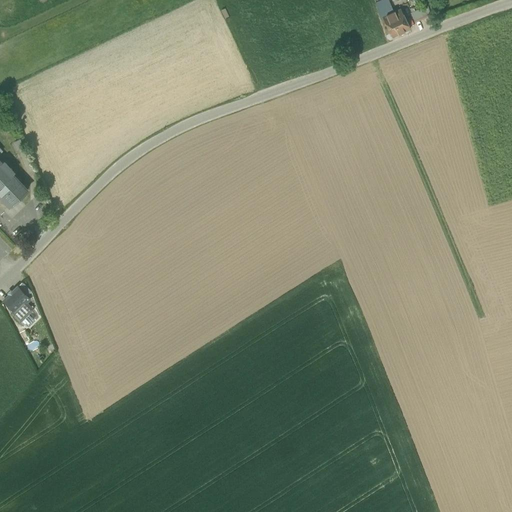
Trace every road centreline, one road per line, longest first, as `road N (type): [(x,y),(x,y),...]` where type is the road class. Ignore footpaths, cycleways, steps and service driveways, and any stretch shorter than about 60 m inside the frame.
road 1 (residential): [(511,2),(186,124),(108,174),(0,284)]
road 2 (track): [(369,55),(418,162),(503,396)]
